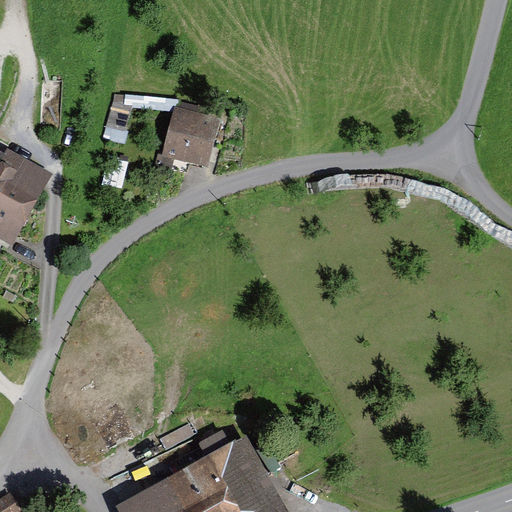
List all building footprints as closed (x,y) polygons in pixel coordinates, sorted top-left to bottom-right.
[(114,101),(107,125),(124,130),(131,106),(114,101)] [(185,173),(189,160),(204,164),(215,123),(178,113),(167,154),(173,156),(170,170),(185,173)] [(0,226),(11,233),(41,174),(7,155),(0,166),(0,226)] [(84,408),(92,424),(114,413),(105,397),(84,408)] [(151,460),(129,471),(139,489),(160,478),(151,460)] [(268,511),(242,466),(157,511),(151,511),(144,499),(127,509),(128,511),(268,511)] [(0,501),(0,511),(15,511),(6,498),(0,501)]
